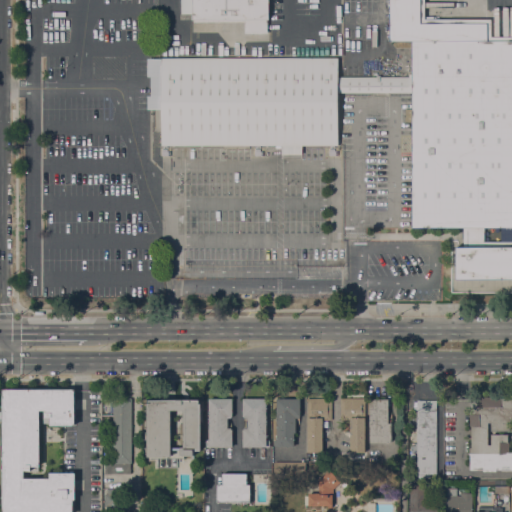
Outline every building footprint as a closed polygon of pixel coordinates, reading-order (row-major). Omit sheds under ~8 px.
[(511,279),(457,279),(457,247),(464,247),(464,227),(412,227),(412,121),(405,121),(405,109),(412,109),(412,93),(338,93),(338,145),(302,145),(302,154),(281,154),(281,145),(161,145),(161,109),(147,109),(147,96),(151,96),(151,77),(148,77),(148,59),(161,59),(161,58),(338,58),(338,76),(409,76),(409,74),(412,74),(412,41),(390,41),(390,0),(425,0),(425,19),(491,19),(491,36),(511,36),(511,279)] [(269,0),(269,20),(267,20),(267,33),(245,33),(245,22),(194,22),(194,20),(192,20),(192,0),(269,0)] [(3,511),(3,496),(4,496),(4,407),(3,407),(3,389),(75,389),(75,426),(50,426),(50,424),(43,424),(43,411),(39,411),(39,471),(25,471),(25,478),(50,478),(50,473),(75,473),(75,499),(74,499),(74,511),(3,511)] [(511,470),(497,470),(497,471),(483,471),(483,470),(470,470),(470,447),(471,447),(471,426),(470,426),(470,398),(478,398),(478,397),(501,397),(501,398),(511,398),(511,470)] [(132,463),(131,463),(131,473),(105,473),(105,463),(114,463),(113,398),(132,398),(132,463)] [(206,447),(206,440),(209,440),(209,399),(232,398),(232,418),(228,418),(228,428),(231,428),(231,429),(232,429),(232,447),(206,447)] [(266,440),(270,440),(270,447),(243,447),(243,429),(244,429),(244,428),(247,428),(248,418),(244,418),(244,416),(243,416),(243,398),(266,398),(266,440)] [(300,418),(296,418),(296,433),(294,433),(294,446),(274,446),(274,440),(277,440),(277,398),(300,398),(300,418)] [(307,398),(332,398),(332,420),(323,420),(323,452),(308,452),(307,398)] [(350,420),(341,420),(341,398),(365,398),(365,418),(365,452),(350,452),(350,420)] [(147,399),(201,399),(201,451),(194,451),(194,456),(184,456),(184,458),(151,458),(151,461),(148,461),(148,457),(147,399)] [(369,399),(388,399),(388,423),(392,423),(392,442),(370,442),(369,399)] [(417,400),(437,400),(437,474),(430,474),(430,477),(418,477),(418,474),(417,474),(417,400)] [(305,461),(305,474),(275,474),(275,462),(305,461)] [(309,495),(309,493),(319,493),(319,489),(318,489),(318,478),(322,478),(329,470),(341,481),(333,490),(333,505),(333,507),(329,507),(329,505),(309,506),(309,495)] [(217,502),(217,485),(223,485),(223,473),(247,473),(247,485),(250,485),(250,502),(217,502)] [(508,482),(508,493),(495,493),(495,486),(474,486),(474,482),(508,482)] [(410,511),(410,484),(426,484),(426,501),(437,501),(437,511),(410,511)] [(107,511),(107,506),(105,506),(105,494),(108,494),(108,488),(125,489),(125,511),(107,511)] [(473,511),(446,511),(446,495),(447,495),(447,488),(457,488),(457,495),(461,495),(461,493),(473,493),(473,511)]
